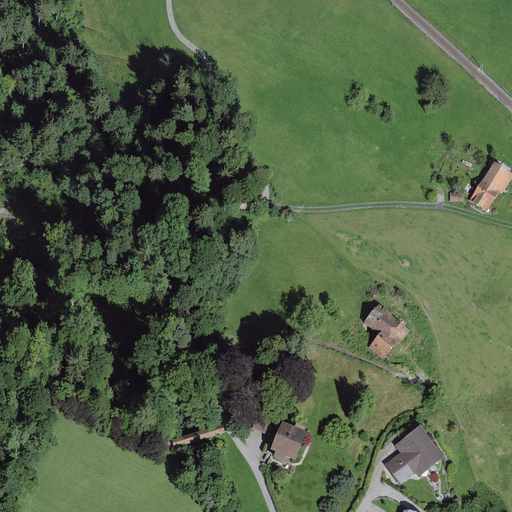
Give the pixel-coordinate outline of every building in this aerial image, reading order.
[(511,175),(494,163),(469,200),(487,212),(511,175)] [(379,305),(366,322),(381,334),(372,345),(385,355),(407,328),(379,305)] [(255,429),(270,434),(276,419),(261,414),(255,429)] [(282,422),(270,449),(278,452),(275,459),(285,463),(288,456),(298,460),(308,432),(305,431),(306,427),(297,423),(295,427),(282,422)] [(445,457),(421,425),(395,445),(401,453),(385,464),(400,485),(416,474),(418,477),(445,457)]
